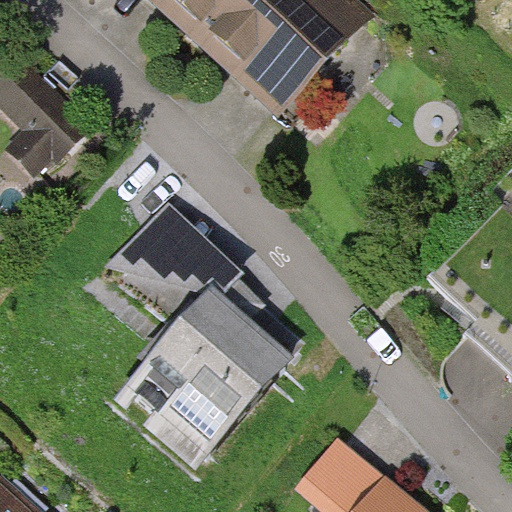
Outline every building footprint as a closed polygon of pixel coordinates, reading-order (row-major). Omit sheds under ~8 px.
[(163,0),(160,3),(248,84),(263,68),(297,98),(352,38),(310,0),(163,0)] [(26,68),(0,95),(0,99),(64,162),(92,133),(26,68)] [(511,193),(428,283),(511,360),(511,193)] [(266,282),(186,209),(150,249),(207,302),(127,389),(217,471),(310,370),(242,308),(266,282)] [(434,511),(353,446),(317,490),(344,511),(434,511)] [(51,511),(18,481),(0,500),(0,511),(51,511)]
